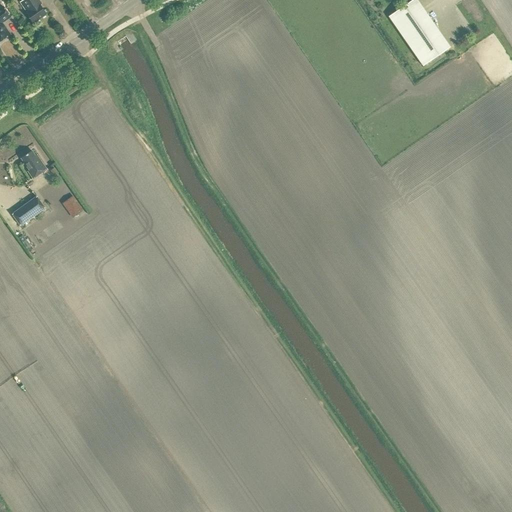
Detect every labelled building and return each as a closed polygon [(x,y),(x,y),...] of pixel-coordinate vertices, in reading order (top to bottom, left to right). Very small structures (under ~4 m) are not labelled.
[(26,14),(33,24),(46,15),(39,5),(41,4),(38,0),(19,0),(28,12),(26,14)] [(418,0),(413,0),(388,17),(423,66),(451,47),(418,0)] [(0,41),(10,35),(2,23),(10,17),(3,7),(0,9),(0,41)] [(21,159),(29,171),(28,172),(33,179),(46,170),(37,155),(35,156),(32,151),(21,159)] [(57,178),(61,183),(66,180),(62,175),(57,178)] [(74,196),(63,203),(73,218),(83,210),(74,196)] [(20,226),(45,208),(36,197),(12,214),(20,226)]
